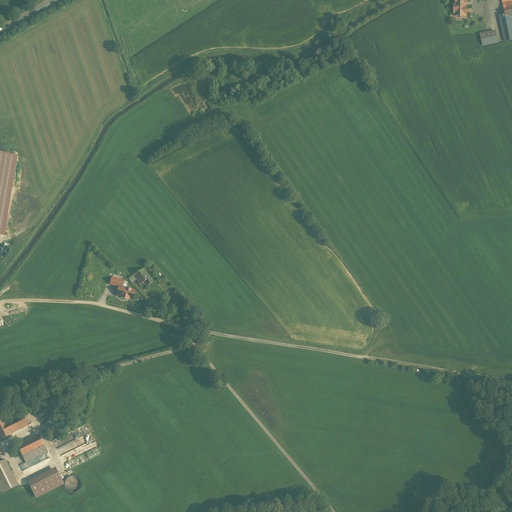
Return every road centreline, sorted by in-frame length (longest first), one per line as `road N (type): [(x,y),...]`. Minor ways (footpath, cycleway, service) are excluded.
road 1 (track): [(0,301),(90,302),(177,326),(333,511)]
road 2 (track): [(46,416),(103,370),(192,344)]
